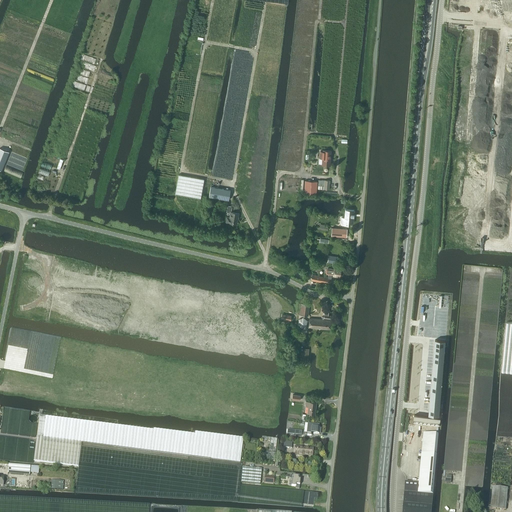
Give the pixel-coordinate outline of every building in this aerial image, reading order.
[(0,149),(0,170),(1,170),(8,152),(0,149)] [(319,158),(322,158),(322,165),(330,165),(331,151),(323,150),(323,151),(320,151),(319,158)] [(4,171),(20,178),(23,173),(6,166),(4,171)] [(50,171),(41,168),(39,173),(48,176),(50,171)] [(175,194),(200,198),(204,179),(179,174),(175,194)] [(304,193),(316,194),(317,181),(305,181),(304,193)] [(211,187),(209,197),(228,200),(230,190),(211,187)] [(227,205),(226,212),(230,213),(229,217),(226,217),(225,222),(226,222),(227,223),(231,224),(232,223),(237,224),(239,213),(231,212),(232,206),(227,205)] [(345,210),(345,218),(342,217),(341,223),(349,224),(349,222),(353,223),(354,210),(345,210)] [(346,237),(347,229),(332,228),(331,236),(346,237)] [(329,255),(327,262),(337,264),(338,257),(329,255)] [(328,278),(331,278),(331,275),(333,275),(333,276),(339,277),(341,267),(335,266),(334,270),(328,269),(326,270),(326,272),(327,274),(329,274),(328,278)] [(312,275),(311,281),(330,284),(331,278),(328,278),(312,275)] [(300,315),(308,316),(309,305),(301,304),(300,315)] [(322,319),(310,319),(309,328),(330,329),(331,320),(324,320),(324,318),(331,319),(331,315),(328,315),(329,310),(325,310),(324,317),(322,317),(322,319)] [(303,317),(298,319),(298,324),(302,328),(307,326),(307,321),(303,317)] [(511,322),(506,322),(502,372),(511,372),(511,322)] [(300,362),(307,363),(309,349),(302,348),(300,362)] [(307,413),(314,414),(316,403),(306,401),(305,406),(308,406),(307,413)] [(414,415),(413,424),(439,427),(440,418),(414,415)] [(36,441),(34,461),(40,462),(78,467),(81,447),(81,443),(151,452),(240,463),(243,439),(195,433),(195,435),(154,429),(153,430),(115,426),(39,416),(36,438),(36,441)] [(308,424),(307,433),(319,434),(320,428),(319,428),(319,425),(308,424)] [(425,434),(423,451),(437,452),(439,435),(425,434)] [(266,453),(265,459),(275,460),(277,439),(270,438),(269,453),(266,453)] [(293,456),(312,457),(313,449),(294,447),(293,456)] [(390,449),(381,448),(378,483),(377,493),(377,505),(377,511),(385,511),(386,505),(386,492),(387,484),(388,465),(389,462),(390,449)] [(423,451),(422,467),(436,468),(437,452),(423,451)] [(30,466),(8,465),(7,474),(29,476),(30,466)] [(420,484),(419,484),(419,483),(406,482),(405,493),(433,495),(436,468),(422,467),(420,484)] [(241,483),(260,485),(261,469),(242,468),(241,483)] [(295,487),(295,489),(299,489),(300,480),(298,480),(299,477),(290,476),(289,479),(292,479),(291,487),(295,487)] [(63,481),(51,480),(50,489),(62,490),(63,481)] [(506,510),(508,488),(492,487),(490,509),(506,510)] [(431,511),(433,495),(405,493),(402,511),(431,511)]
